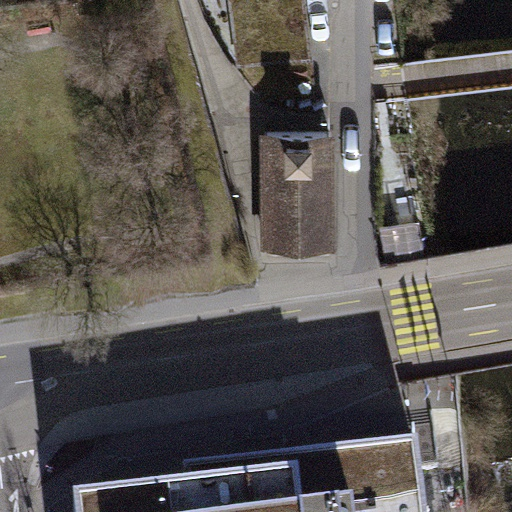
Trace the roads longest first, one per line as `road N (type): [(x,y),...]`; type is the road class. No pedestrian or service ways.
road 1 (primary): [(0,402),(78,379),(370,327)]
road 2 (residential): [(354,0),(358,261),(370,327)]
road 3 (primary): [(370,327),(511,303)]
